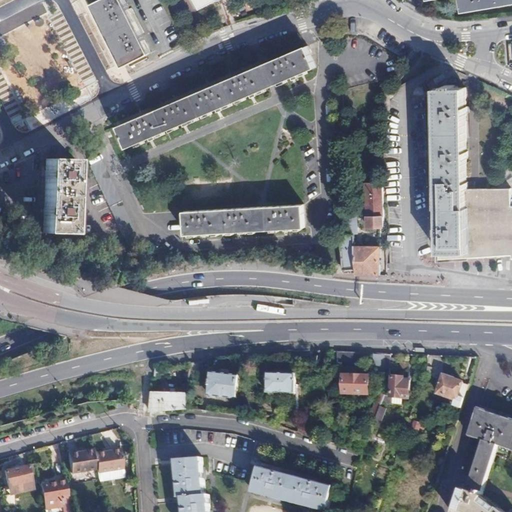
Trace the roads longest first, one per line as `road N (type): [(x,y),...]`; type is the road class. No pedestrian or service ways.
road 1 (primary): [(511,298),(205,281),(141,293),(0,346)]
road 2 (secondary): [(511,312),(120,310),(66,302),(0,277)]
road 3 (residential): [(110,98),(225,41),(375,1)]
road 4 (primary): [(0,390),(149,349),(265,330)]
road 5 (secondary): [(0,299),(78,322),(265,330)]
road 6 (residential): [(114,168),(323,79)]
road 7 (primary): [(265,330),(485,333)]
road 8 (residential): [(137,423),(212,423),(351,463)]
road 9 (residential): [(485,333),(448,511)]
road 10 (residential): [(0,453),(137,423)]
road 11 (residential): [(56,127),(80,161),(107,246)]
